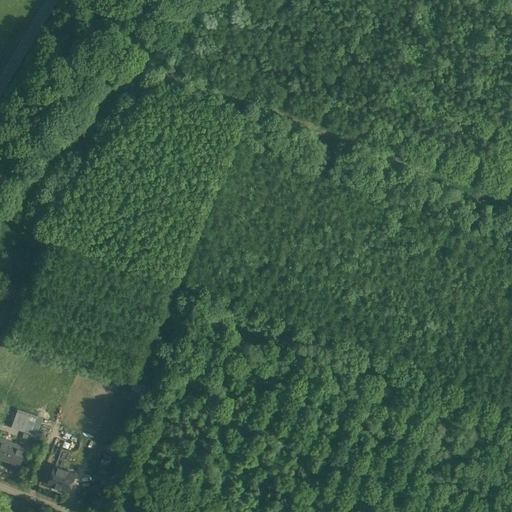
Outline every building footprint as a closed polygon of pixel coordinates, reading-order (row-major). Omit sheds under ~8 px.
[(30,413),(18,409),(16,413),(29,418),(30,413)] [(29,418),(16,413),(12,423),(25,428),(29,418)] [(18,444),(6,439),(7,436),(0,433),(0,453),(13,459),(18,444)] [(27,447),(18,444),(13,459),(21,462),(27,447)] [(72,447),(63,444),(56,461),(66,465),(72,447)] [(66,465),(56,461),(50,479),(70,487),(76,469),(66,465)]
